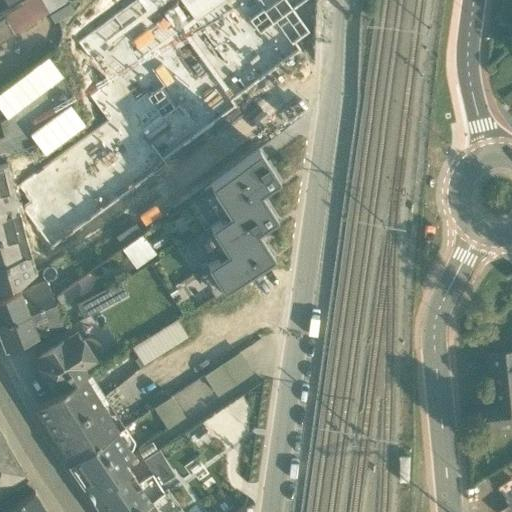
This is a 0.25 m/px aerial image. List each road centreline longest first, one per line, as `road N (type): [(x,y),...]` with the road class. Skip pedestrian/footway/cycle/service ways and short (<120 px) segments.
road 1 (residential): [(343,0),(270,511)]
road 2 (tertiary): [(475,229),(433,327),(449,511)]
road 3 (unknown): [(0,166),(65,155),(171,68),(181,38),(159,0)]
road 4 (tertiary): [(472,0),(466,67),(486,154)]
road 5 (tertiary): [(0,379),(75,511)]
